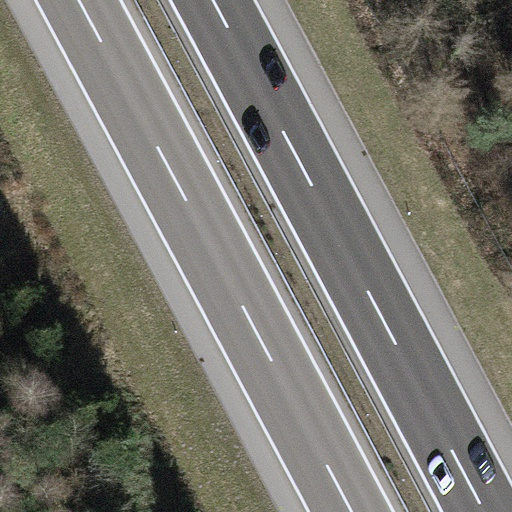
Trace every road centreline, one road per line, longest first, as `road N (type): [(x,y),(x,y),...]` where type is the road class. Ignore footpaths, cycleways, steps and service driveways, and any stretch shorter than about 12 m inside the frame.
road 1 (motorway): [(75,0),(350,511)]
road 2 (motorway): [(487,511),(215,0)]
